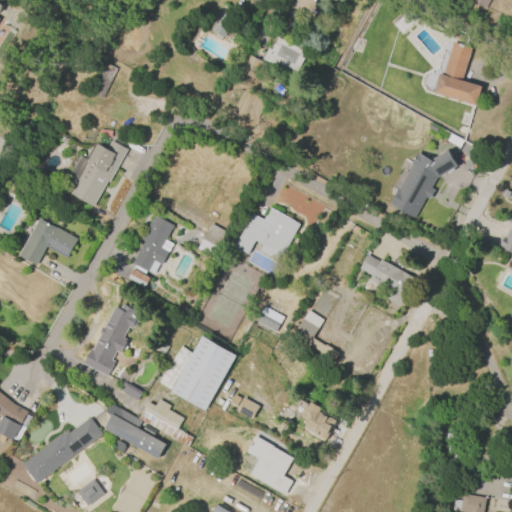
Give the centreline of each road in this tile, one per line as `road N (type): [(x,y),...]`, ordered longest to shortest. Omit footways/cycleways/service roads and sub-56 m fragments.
road 1 (residential): [(450,261),(183,122),(35,369)]
road 2 (residential): [(450,261),(307,511)]
road 3 (residential): [(450,261),(511,146)]
